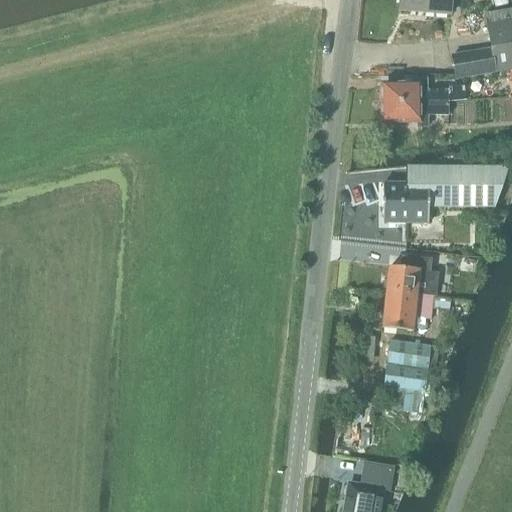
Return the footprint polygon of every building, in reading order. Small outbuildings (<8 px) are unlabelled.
[(400,0),(399,11),(451,16),(451,0),(400,0)] [(511,11),(511,10),(484,15),(491,49),(452,55),(457,80),(485,75),(511,70),(511,11)] [(383,105),(448,103),(448,90),(428,90),(427,80),(416,79),(416,86),(382,87),(383,105)] [(448,103),(383,105),(383,123),(417,123),(418,128),(429,128),(428,116),(449,116),(448,103)] [(383,185),(382,224),(428,225),(429,208),(467,208),(495,209),(509,168),(408,167),(407,167),(407,185),(383,185)] [(428,296),(431,268),(432,260),(400,257),(400,269),(388,268),(386,292),(428,296)] [(435,297),(448,298),(449,291),(436,288),(435,297)] [(435,297),(428,296),(386,292),(383,329),(414,333),(415,319),(430,320),(432,310),(447,312),(448,298),(435,297)] [(436,371),(438,349),(430,348),(430,346),(390,341),(381,410),(423,416),(425,394),(427,370),(436,371)] [(349,485),(343,511),(376,511),(378,505),(382,506),(384,492),(386,493),(389,493),(394,469),(364,464),(360,487),(349,485)]
